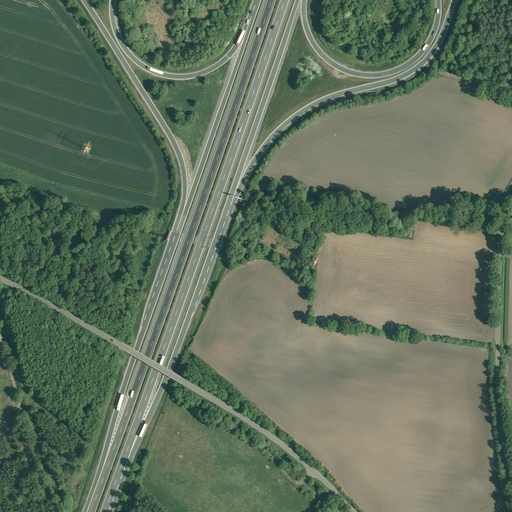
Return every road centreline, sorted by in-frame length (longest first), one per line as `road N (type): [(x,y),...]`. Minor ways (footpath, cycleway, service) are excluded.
road 1 (motorway): [(271,0),(107,466)]
road 2 (motorway): [(123,459),(284,0)]
road 3 (unclassified): [(357,511),(258,425),(0,279)]
road 4 (unclassified): [(511,511),(497,332),(501,208),(511,187)]
road 5 (motorway): [(228,204),(283,124),(313,104),(402,77),(424,62),(454,0)]
road 6 (motorway): [(123,459),(163,383),(228,204)]
road 7 (motorway): [(187,207),(119,400),(107,466)]
road 8 (motorway): [(84,0),(180,155),(187,207)]
road 9 (motorway): [(437,0),(433,34),(419,55),(395,71),(368,75),(334,65),(316,48),(302,0)]
road 10 (motorway): [(228,204),(297,0)]
road 11 (motorway): [(246,36),(203,73),(163,75),(121,43),(112,0)]
road 12 (motorway): [(246,36),(187,207)]
